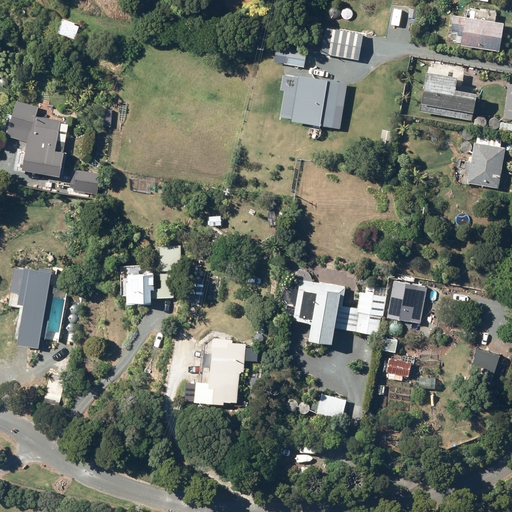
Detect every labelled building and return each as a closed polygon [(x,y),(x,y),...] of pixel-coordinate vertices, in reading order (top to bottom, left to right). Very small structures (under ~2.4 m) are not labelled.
[(455,43),(460,43),(460,45),(499,51),(503,24),(495,23),(497,13),(471,9),(469,18),(452,16),(450,30),(452,31),(451,34),(457,35),(455,43)] [(61,17),(56,31),(75,37),(78,29),(77,28),(78,24),(74,23),(74,22),(61,17)] [(362,34),(326,28),(321,54),(357,60),(362,34)] [(283,61),(303,65),(306,50),(286,46),(283,61)] [(307,64),(328,66),(329,57),(308,55),(307,64)] [(456,84),(458,72),(427,66),(419,108),(470,118),(475,88),(456,84)] [(340,82),(299,76),(292,122),(333,128),(340,82)] [(511,81),(508,81),(503,115),(511,116),(511,81)] [(6,134),(23,139),(19,163),(22,164),(22,168),(61,175),(64,153),(62,152),(68,120),(36,114),(38,104),(15,98),(12,111),(10,111),(6,134)] [(103,107),(101,124),(110,125),(112,108),(103,107)] [(499,120),(498,129),(510,131),(511,122),(499,120)] [(478,182),(478,184),(486,185),(486,183),(498,185),(505,144),(500,143),(501,135),(478,131),(476,139),(474,139),(472,154),(469,154),(468,159),(465,158),(464,164),(465,164),(462,181),(469,182),(469,180),(478,182)] [(73,186),(73,188),(96,193),(100,173),(72,167),(69,185),(73,186)] [(431,175),(423,174),(423,182),(431,182),(431,175)] [(467,212),(454,212),(454,221),(466,222),(467,212)] [(160,263),(174,266),(177,255),(164,251),(160,263)] [(126,280),(126,301),(139,301),(139,302),(150,302),(150,286),(153,285),(153,270),(139,270),(139,264),(130,264),(130,271),(128,271),(128,280),(126,280)] [(300,278),(293,317),(311,320),(309,335),(331,339),(334,326),(377,334),(380,314),(382,314),(387,287),(366,283),(364,291),(360,290),(357,307),(340,304),(344,285),(310,279),(311,274),(308,270),(298,268),(296,277),(300,278)] [(393,280),(387,315),(411,319),(417,284),(393,280)] [(23,288),(13,342),(40,347),(44,323),(47,324),(47,319),(60,322),(65,292),(50,289),(49,292),(23,288)] [(384,330),(382,342),(391,343),(393,332),(384,330)] [(196,378),(194,398),(223,401),(223,398),(236,399),(239,370),(243,370),(246,342),(227,340),(227,344),(213,343),(209,380),(196,378)] [(489,380),(495,354),(473,349),(467,375),(489,380)] [(388,357),(385,370),(407,374),(410,361),(388,357)] [(310,407),(317,409),(316,411),(340,417),(345,398),(321,392),(319,400),(312,398),(310,407)] [(302,417),(308,404),(285,394),(279,407),(302,417)]
